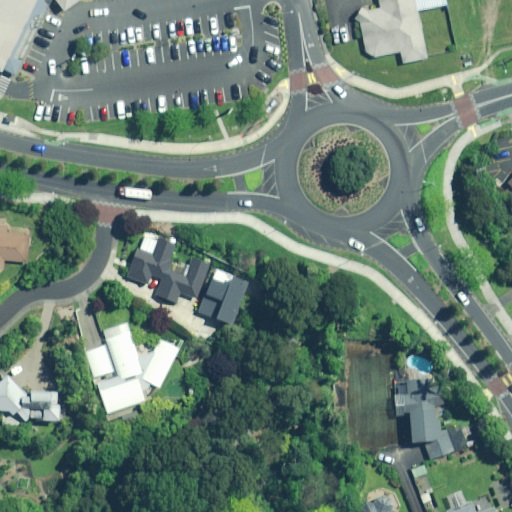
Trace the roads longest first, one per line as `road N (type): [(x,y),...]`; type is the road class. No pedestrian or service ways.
road 1 (secondary): [(0,138),(194,165),(283,147)]
road 2 (secondary): [(511,405),(437,309),(358,228)]
road 3 (secondary): [(402,194),(428,248),(511,361)]
road 4 (residential): [(111,189),(93,270),(60,289),(35,291),(0,316)]
road 5 (secondary): [(292,201),(111,189)]
road 6 (secondary): [(283,147),(292,128),(327,104),(360,103),(388,118)]
